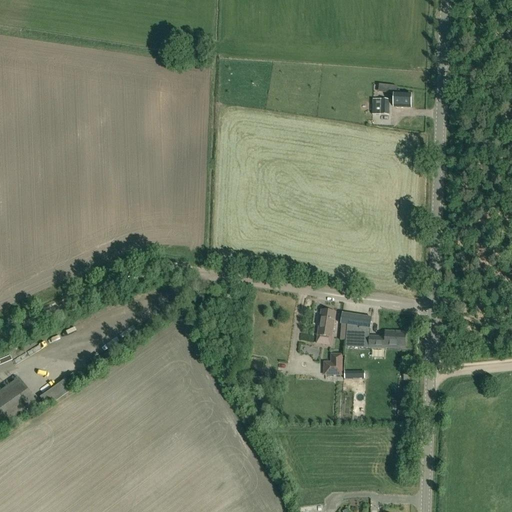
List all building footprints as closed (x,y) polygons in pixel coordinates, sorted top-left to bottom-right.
[(411,108),(411,95),(394,95),(394,101),(373,100),(372,115),(390,116),(391,108),(411,108)] [(322,311),(318,336),(316,344),(331,347),(332,338),(336,313),(322,311)] [(368,349),(369,337),(372,319),(342,314),(340,325),(342,325),(341,341),(346,341),(346,348),(368,349)] [(385,341),(377,341),(377,337),(369,337),(368,349),(385,349),(385,347),(404,348),(405,334),(395,334),(395,332),(386,332),(385,341)] [(342,376),(342,356),(332,356),(332,364),(325,363),(325,375),(342,376)] [(413,381),(412,373),(403,373),(404,381),(413,381)] [(0,429),(28,409),(32,414),(39,409),(35,404),(18,379),(0,392),(0,429)]
